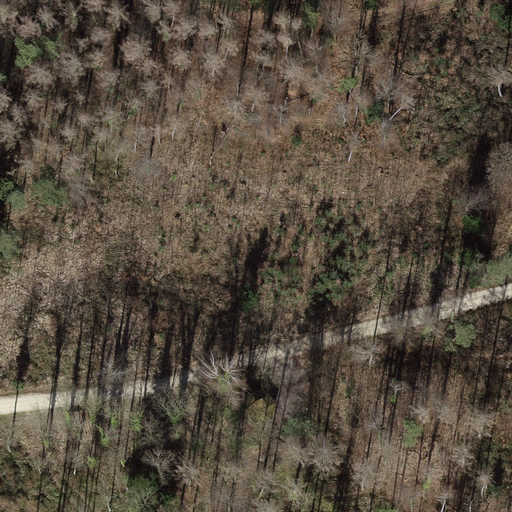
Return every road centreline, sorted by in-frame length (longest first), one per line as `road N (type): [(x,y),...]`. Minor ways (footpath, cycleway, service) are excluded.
road 1 (track): [(144,387),(511,289)]
road 2 (track): [(144,387),(328,511)]
road 3 (track): [(0,403),(144,387)]
